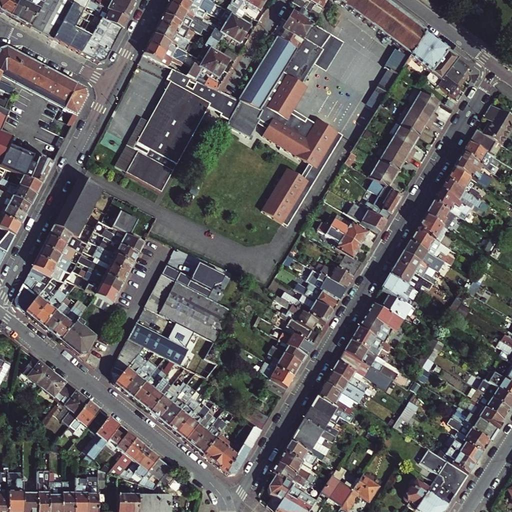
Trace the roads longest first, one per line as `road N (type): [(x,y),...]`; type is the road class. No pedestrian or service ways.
road 1 (unknown): [(31,102),(22,128),(33,141),(207,247),(250,262),(276,247),(345,137),(341,100),(323,77)]
road 2 (residential): [(496,67),(228,511)]
road 3 (residential): [(110,84),(0,296)]
road 4 (residential): [(228,511),(204,477),(93,388)]
road 5 (residential): [(93,388),(163,250)]
road 6 (residential): [(110,84),(0,29)]
